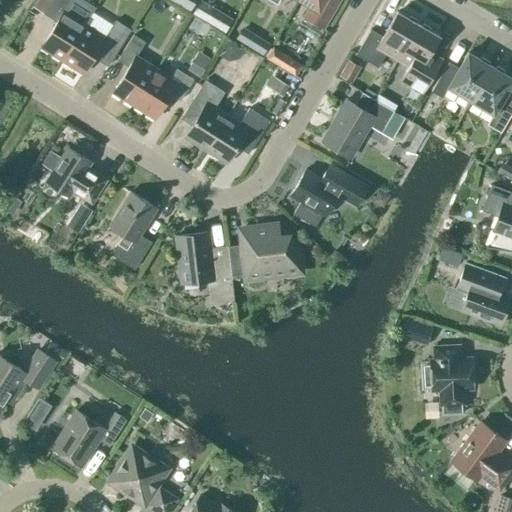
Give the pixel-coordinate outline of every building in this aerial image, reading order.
[(41,46),(62,60),(85,24),(64,11),(70,0),(36,0),(33,5),(44,12),(57,21),(41,46)] [(299,0),(310,6),(304,16),(324,28),(337,6),(326,0),(299,0)] [(225,30),(231,20),(214,10),(208,20),(225,30)] [(397,60),(418,23),(397,11),(383,36),(371,29),(356,54),(378,67),(386,53),(397,60)] [(85,24),(62,60),(83,73),(93,56),(107,65),(130,29),(116,20),(105,37),(85,24)] [(418,23),(397,60),(409,66),(401,80),(422,93),(437,68),(425,61),(440,36),(418,23)] [(237,37),(251,46),(256,37),(242,29),(237,37)] [(134,105),(156,69),(136,56),(145,42),(133,35),(118,60),(129,67),(113,92),(134,105)] [(302,64),(272,46),(265,58),(295,76),(302,64)] [(448,87),(471,100),(491,66),(468,52),(457,71),(446,65),(431,91),(442,97),(448,87)] [(361,66),(348,59),(339,75),(352,83),(361,66)] [(511,82),(511,78),(491,66),(471,100),(494,114),(487,124),(501,132),(511,112),(511,103),(503,98),(511,82)] [(170,78),(156,69),(134,105),(154,118),(170,93),(180,100),(193,79),(177,68),(170,78)] [(274,89),(283,94),(289,84),(280,79),(274,89)] [(205,150),(227,115),(215,107),(221,97),(202,85),(181,118),(193,126),(185,137),(205,150)] [(384,126),(394,110),(363,92),(355,105),(346,99),(322,140),(350,157),(372,119),(384,126)] [(227,115),(205,150),(225,163),(236,146),(248,153),(269,120),(249,107),(240,122),(227,115)] [(86,170),(91,162),(71,149),(65,150),(48,177),(49,183),(70,196),(73,191),(91,203),(107,179),(93,170),(91,174),(86,170)] [(93,170),(107,179),(91,162),(86,170),(91,174),(93,170)] [(315,225),(322,213),(325,215),(339,191),(358,202),(367,186),(339,170),(331,184),(305,169),(290,195),(301,201),(293,213),(315,225)] [(511,191),(491,184),(482,210),(498,216),(493,229),(511,236),(511,191)] [(111,253),(134,268),(151,241),(140,234),(156,208),(130,191),(109,225),(123,233),(111,253)] [(242,244),(228,246),(229,259),(231,278),(246,277),(246,279),(249,284),(254,287),(259,286),(263,282),(264,277),(264,276),(300,271),(297,245),(278,224),(240,229),(242,244)] [(231,278),(229,259),(212,261),(208,232),(176,236),(181,282),(207,279),(210,303),(234,301),(231,278)] [(462,253),(442,246),(437,258),(457,266),(462,253)] [(499,291),(505,277),(465,262),(456,287),(467,291),(460,309),(500,324),(511,295),(499,291)] [(405,317),(400,337),(427,344),(432,325),(405,317)] [(465,403),(464,387),(472,387),(470,359),(460,359),(460,345),(434,346),(434,360),(430,361),(432,389),(440,388),(440,404),(441,415),(464,414),(463,403),(465,403)] [(24,371),(0,355),(0,409),(4,403),(3,402),(9,392),(14,396),(25,379),(38,387),(55,360),(38,349),(24,371)] [(39,400),(24,426),(38,435),(54,408),(39,400)] [(109,446),(126,419),(114,411),(104,428),(76,410),(53,446),(82,464),(98,439),(109,446)] [(499,488),(511,470),(511,461),(509,459),(506,460),(496,452),(505,440),(480,422),(452,461),(476,479),(480,474),(499,488)] [(159,511),(167,511),(176,498),(159,487),(156,491),(152,489),(165,468),(131,447),(110,480),(144,502),(145,499),(149,502),(148,504),(159,511)] [(511,511),(511,496),(498,493),(493,511),(511,511)] [(233,511),(220,504),(219,506),(200,494),(188,511),(233,511)]
